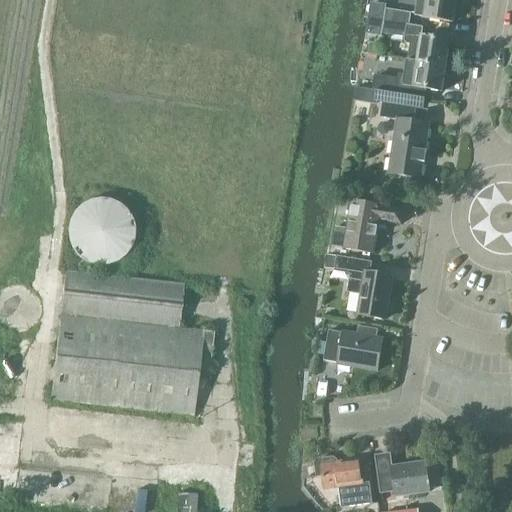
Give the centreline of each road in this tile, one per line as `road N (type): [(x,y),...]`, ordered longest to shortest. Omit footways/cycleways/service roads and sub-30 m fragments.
road 1 (track): [(47,0),(37,57),(57,215),(36,422),(224,451),(222,511)]
road 2 (residential): [(414,395),(435,248),(480,148)]
road 3 (residential): [(480,148),(501,0)]
